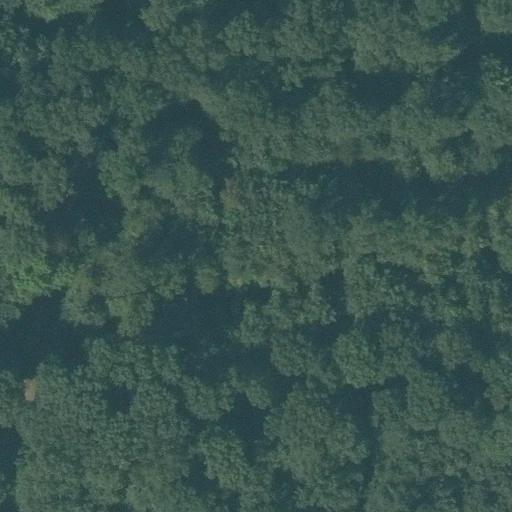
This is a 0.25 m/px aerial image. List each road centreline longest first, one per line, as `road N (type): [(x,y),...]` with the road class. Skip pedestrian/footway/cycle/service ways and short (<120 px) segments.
road 1 (track): [(0,405),(126,400),(511,349)]
road 2 (track): [(122,0),(0,487)]
